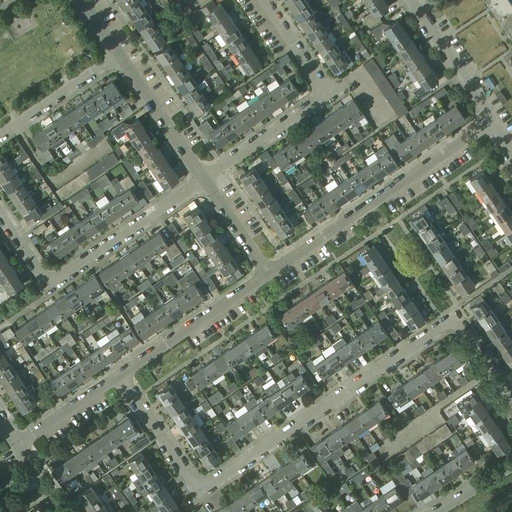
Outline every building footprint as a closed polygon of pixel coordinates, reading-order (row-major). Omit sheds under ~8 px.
[(117,0),(117,1),(121,7),(124,5),(126,9),(139,0),(117,0)] [(139,0),(126,9),(133,19),(146,10),(151,6),(149,2),(144,5),(140,0),(139,0)] [(207,12),(214,22),(228,13),(221,2),(216,6),(212,0),(201,8),(205,13),(207,12)] [(307,2),(306,0),(288,0),(287,1),(294,11),(307,2)] [(384,0),(374,0),(367,5),(371,11),(363,17),(369,26),(381,18),(377,13),(381,10),(381,11),(383,10),(382,9),(388,5),(384,0)] [(511,0),(489,0),(511,33),(511,0)] [(177,7),(181,13),(190,7),(186,1),(177,7)] [(294,11),(300,21),(314,12),(307,2),(294,11)] [(193,12),(190,7),(181,13),(184,18),(193,12)] [(345,12),(349,17),(353,14),(350,8),(345,12)] [(133,19),(140,29),(153,20),(146,10),(133,19)] [(170,14),(174,20),(179,16),(175,11),(170,14)] [(321,22),(314,12),(300,21),(307,31),(321,22)] [(235,23),(228,13),(214,22),(221,32),(235,23)] [(337,17),(341,23),(346,19),(342,14),(337,17)] [(183,22),(179,16),(174,20),(178,25),(183,22)] [(346,19),(341,23),(345,28),(350,24),(346,19)] [(397,19),(392,22),(391,21),(389,23),(390,24),(386,26),(383,21),(371,29),(378,38),(379,38),(383,44),(390,39),(404,29),(397,19)] [(140,29),(146,39),(160,30),(153,20),(140,29)] [(307,31),(314,41),(328,32),(321,22),(307,31)] [(241,33),(235,23),(221,32),(215,36),(221,46),(227,42),(241,33)] [(195,34),(200,31),(196,26),(191,29),(195,34)] [(411,39),(404,29),(390,39),(397,49),(411,39)] [(146,39),(153,48),(166,39),(167,40),(173,36),(170,32),(164,36),(160,30),(146,39)] [(204,37),(200,31),(195,34),(199,40),(204,37)] [(334,42),(328,32),(314,41),(321,51),(334,42)] [(248,42),(241,33),(227,42),(234,52),(248,42)] [(351,36),(355,42),(360,39),(356,33),(351,36)] [(187,39),(191,44),(196,41),(192,35),(187,39)] [(360,39),(355,42),(358,47),(363,44),(360,39)] [(397,49),(404,59),(418,49),(411,39),(397,49)] [(199,46),(196,41),(191,44),(195,50),(199,46)] [(205,49),(209,55),(213,51),(218,48),(215,44),(210,47),(207,41),(202,45),(205,49)] [(234,52),(241,62),(254,53),(248,42),(234,52)] [(321,51),(327,61),(341,52),(334,42),(321,51)] [(156,53),(163,63),(177,54),(169,44),(156,53)] [(327,61),(334,71),(348,61),(350,64),(354,62),(345,49),(341,52),(327,61)] [(425,59),(418,49),(404,59),(410,69),(425,59)] [(217,57),(213,51),(209,55),(212,60),(217,57)] [(261,63),(254,53),(241,62),(247,72),(261,63)] [(379,61),(383,58),(380,53),(375,56),(379,61)] [(183,64),(177,54),(163,63),(170,73),(183,64)] [(201,59),(205,64),(209,61),(205,55),(201,59)] [(363,64),(367,68),(376,62),(372,58),(363,64)] [(387,64),(383,58),(379,61),(382,67),(387,64)] [(410,69),(417,79),(432,69),(425,59),(410,69)] [(213,66),(209,61),(205,64),(208,70),(213,66)] [(279,61),(271,67),(268,68),(271,73),(277,69),(282,66),(279,61)] [(379,67),(376,62),(367,68),(370,73),(379,67)] [(170,73),(176,83),(190,74),(183,64),(170,73)] [(222,74),(227,71),(223,66),(219,69),(222,74)] [(382,72),(379,67),(370,73),(373,78),(382,72)] [(427,87),(431,84),(432,85),(434,84),(433,83),(439,79),(432,69),(417,79),(421,84),(412,91),(418,100),(430,91),(427,87)] [(231,77),(227,71),(222,74),(226,80),(231,77)] [(258,75),(261,80),(267,76),(264,71),(258,75)] [(385,77),(382,72),(373,78),(376,83),(385,77)] [(392,81),(397,78),(393,72),(388,75),(392,81)] [(176,83),(183,93),(197,84),(190,74),(176,83)] [(279,84),(288,98),(299,91),(294,84),(300,80),(296,74),(290,78),(289,77),(279,84)] [(214,79),(218,84),(223,81),(219,75),(214,79)] [(256,84),(261,80),(258,75),(253,79),(256,84)] [(388,81),(385,77),(376,83),(379,87),(388,81)] [(401,83),(397,78),(392,81),(396,86),(401,83)] [(112,81),(103,88),(112,102),(122,95),(112,81)] [(226,86),(223,81),(218,84),(221,89),(226,86)] [(391,86),(388,81),(379,87),(383,92),(391,86)] [(183,93),(190,103),(204,94),(210,89),(207,85),(201,89),(197,84),(183,93)] [(268,111),(278,105),(269,91),(264,84),(261,87),(263,90),(257,95),(259,98),(268,111)] [(278,105),(288,98),(279,84),(269,91),(278,105)] [(97,92),(93,94),(102,109),(112,102),(103,88),(101,85),(95,89),(97,92)] [(238,88),(242,93),(247,89),(244,85),(238,88)] [(395,90),(391,86),(383,92),(386,96),(395,90)] [(447,91),(444,86),(433,93),(437,98),(447,91)] [(236,97),(242,93),(238,88),(233,92),(236,97)] [(396,93),(395,90),(386,96),(389,101),(398,95),(396,93)] [(402,101),(406,97),(401,90),(396,93),(398,95),(401,99),(402,101)] [(93,94),(83,101),(92,115),(102,109),(93,94)] [(190,103),(197,113),(210,104),(204,94),(190,103)] [(401,99),(398,95),(389,101),(392,106),(401,99)] [(424,100),(427,105),(432,101),(429,96),(424,100)] [(219,102),(222,107),(227,103),(224,98),(219,102)] [(259,118),(268,111),(259,98),(249,104),(259,118)] [(365,116),(353,99),(343,106),(352,120),(357,126),(361,123),(358,120),(365,116)] [(402,101),(401,99),(392,106),(395,110),(399,107),(404,104),(402,101)] [(417,112),(427,105),(424,100),(414,107),(417,112)] [(82,122),(92,115),(83,101),(73,108),(82,122)] [(216,110),(222,107),(219,102),(213,106),(216,110)] [(120,112),(123,117),(132,110),(127,103),(122,106),(124,109),(120,112)] [(249,104),(239,111),(248,125),(259,118),(249,104)] [(407,108),(404,104),(399,107),(404,114),(407,112),(408,110),(407,108)] [(456,104),(445,111),(455,125),(465,118),(456,104)] [(342,126),(352,120),(343,106),(333,112),(342,126)] [(399,107),(395,110),(398,114),(399,117),(404,114),(399,107)] [(73,108),(62,115),(72,129),(82,122),(73,108)] [(239,131),(248,125),(239,111),(229,118),(239,131)] [(445,131),(455,125),(445,111),(435,117),(445,131)] [(333,112),(323,119),(332,133),(342,126),(333,112)] [(62,135),(72,129),(62,115),(53,121),(62,135)] [(114,116),(109,119),(112,124),(117,121),(114,116)] [(435,117),(425,124),(435,138),(445,131),(435,117)] [(126,126),(123,121),(111,129),(117,138),(127,132),(131,138),(145,128),(138,118),(126,126)] [(229,118),(219,125),(229,138),(239,131),(229,118)] [(102,131),(112,124),(109,119),(104,123),(104,122),(99,125),(102,131)] [(211,133),(213,137),(212,138),(213,139),(214,139),(219,145),(229,138),(219,125),(213,129),(207,119),(198,125),(206,137),(211,133)] [(322,140),(332,133),(323,119),(313,126),(322,140)] [(53,121),(43,128),(52,142),(62,135),(53,121)] [(425,145),(435,138),(425,124),(415,131),(425,145)] [(313,126),(303,133),(313,146),(322,140),(313,126)] [(52,142),(43,128),(33,134),(41,146),(35,151),(43,163),(53,157),(46,146),(52,142)] [(138,148),(152,138),(154,136),(150,130),(147,132),(145,128),(131,138),(138,148)] [(366,128),(361,132),(364,137),(370,133),(366,128)] [(415,131),(406,138),(415,152),(425,145),(415,131)] [(359,140),(364,137),(361,132),(355,136),(359,140)] [(398,147),(400,151),(399,152),(400,154),(401,153),(405,159),(415,152),(406,138),(400,142),(394,132),(385,139),(393,151),(398,147)] [(303,153),(313,146),(303,133),(293,139),(303,153)] [(98,134),(92,138),(96,143),(102,139),(98,134)] [(366,139),(369,144),(375,141),(371,136),(366,139)] [(96,143),(92,138),(87,141),(91,146),(96,143)] [(138,148),(145,157),(158,148),(152,138),(138,148)] [(293,139),(283,146),(293,160),(303,153),(293,139)] [(364,148),(369,144),(366,139),(360,143),(364,148)] [(14,144),(21,154),(26,151),(18,140),(14,144)] [(346,142),(341,145),(344,150),(350,147),(346,142)] [(115,148),(119,154),(124,151),(120,145),(115,148)] [(339,154),(344,150),(341,145),(335,149),(339,154)] [(295,163),(293,160),(283,146),(273,153),(285,170),(295,163)] [(78,147),(73,151),(76,156),(82,152),(78,147)] [(165,158),(158,148),(145,157),(151,167),(165,158)] [(346,153),(349,158),(355,154),(352,149),(346,153)] [(393,167),(398,164),(388,150),(378,157),(387,171),(389,173),(395,169),(393,167)] [(0,168),(9,162),(2,151),(0,152),(0,168)] [(26,151),(21,154),(24,159),(29,156),(26,151)] [(76,156),(73,151),(67,155),(70,160),(76,156)] [(113,151),(107,155),(114,164),(119,160),(113,151)] [(344,161),(349,158),(346,153),(341,156),(344,161)] [(109,167),(114,164),(107,155),(103,158),(109,167)] [(273,168),(278,165),(271,155),(266,158),(273,168)] [(331,161),(330,160),(328,157),(322,160),(325,165),(331,161)] [(377,178),(387,171),(378,157),(368,163),(377,178)] [(103,158),(98,161),(105,170),(109,167),(103,158)] [(151,167),(158,177),(172,168),(165,158),(151,167)] [(124,163),(128,168),(133,165),(129,159),(124,163)] [(320,169),(325,165),(322,160),(317,164),(320,169)] [(100,174),(105,170),(98,161),(93,164),(100,174)] [(334,166),(332,163),(331,161),(325,165),(329,170),(334,166)] [(16,172),(9,162),(0,168),(0,178),(2,181),(16,172)] [(368,163),(358,170),(367,184),(377,178),(368,163)] [(93,164),(89,167),(95,177),(100,174),(93,164)] [(30,168),(34,174),(39,171),(35,165),(30,168)] [(137,171),(133,165),(128,168),(132,174),(137,171)] [(323,174),(329,170),(325,165),(320,169),(323,174)] [(246,186),(261,177),(254,166),(239,176),(246,186)] [(90,180),(95,177),(89,167),(84,171),(90,180)] [(179,178),(172,168),(158,177),(165,187),(179,178)] [(276,173),(280,178),(284,175),(281,169),(276,173)] [(307,169),(301,172),(305,177),(310,174),(307,169)] [(357,191),(367,184),(358,170),(348,177),(357,191)] [(477,189),(490,181),(483,170),(470,178),(477,189)] [(39,171),(34,174),(38,179),(43,176),(39,171)] [(84,171),(79,174),(86,183),(90,180),(84,171)] [(8,191),(22,182),(16,172),(2,181),(8,191)] [(299,181),(305,177),(301,172),(296,176),(299,181)] [(101,176),(95,180),(98,185),(109,178),(105,173),(101,176)] [(81,186),(86,183),(79,174),(75,177),(81,186)] [(131,189),(136,185),(128,174),(119,180),(125,189),(119,194),(128,208),(139,200),(131,189)] [(284,175),(280,178),(283,184),(288,180),(284,175)] [(307,180),(310,185),(315,181),(312,176),(307,180)] [(75,177),(70,180),(77,189),(81,186),(75,177)] [(267,187),(261,177),(246,186),(253,196),(267,187)] [(348,177),(338,184),(347,198),(357,191),(348,177)] [(138,183),(142,188),(147,185),(143,179),(138,183)] [(72,193),(77,189),(70,180),(65,183),(72,193)] [(93,188),(98,185),(95,180),(90,184),(93,188)] [(304,189),(310,185),(307,180),(301,184),(304,189)] [(477,189),(485,200),(497,191),(490,181),(477,189)] [(29,192),(22,182),(8,191),(15,201),(29,192)] [(65,183),(61,186),(67,196),(72,193),(65,183)] [(337,204),(347,198),(338,184),(328,190),(337,204)] [(52,190),(49,185),(44,188),(47,194),(52,190)] [(154,195),(147,185),(142,188),(149,199),(154,195)] [(62,199),(67,196),(61,186),(56,190),(62,199)] [(82,189),(75,194),(79,198),(89,191),(85,187),(82,189)] [(253,196),(260,206),(274,197),(267,187),(253,196)] [(289,193),(293,198),(298,195),(294,189),(289,193)] [(328,190),(318,197),(328,211),(337,204),(328,190)] [(454,191),(449,194),(455,204),(460,201),(454,191)] [(487,214),(492,211),(505,202),(497,191),(485,200),(488,206),(483,209),(487,214)] [(22,211),(36,202),(29,192),(15,201),(22,211)] [(73,202),(79,198),(75,194),(70,197),(73,202)] [(119,214),(128,208),(119,194),(109,200),(119,214)] [(298,195),(293,198),(297,204),(302,200),(298,195)] [(451,203),(446,196),(438,201),(443,208),(444,207),(445,207),(451,203)] [(281,207),(274,197),(260,206),(267,216),(281,207)] [(317,218),(328,211),(318,197),(308,204),(317,218)] [(109,200),(99,207),(109,221),(119,214),(109,200)] [(462,200),(460,201),(455,204),(458,208),(464,204),(462,200)] [(49,201),(40,207),(36,202),(22,211),(29,221),(41,213),(44,218),(60,208),(56,203),(52,206),(49,201)] [(492,211),(499,221),(511,213),(505,202),(492,211)] [(408,220),(412,227),(415,225),(418,230),(435,218),(432,213),(428,216),(424,210),(427,208),(425,204),(410,214),(412,218),(408,220)] [(190,224),(204,215),(197,205),(183,214),(190,224)] [(456,209),(453,206),(447,210),(449,214),(456,209)] [(99,228),(109,221),(99,207),(89,214),(99,228)] [(267,216),(273,226),(288,216),(281,207),(267,216)] [(59,212),(62,216),(68,213),(64,208),(59,212)] [(310,223),(315,220),(308,210),(303,213),(310,223)] [(56,220),(62,216),(59,212),(53,215),(56,220)] [(499,221),(506,232),(511,228),(511,212),(511,213),(499,221)] [(89,214),(79,221),(89,235),(99,228),(89,214)] [(211,225),(204,215),(190,224),(197,234),(211,225)] [(294,227),(288,216),(273,226),(280,236),(294,227)] [(418,230),(425,240),(439,231),(442,229),(435,218),(418,230)] [(79,241),(89,235),(79,221),(69,227),(79,241)] [(44,222),(34,229),(37,233),(47,226),(44,222)] [(167,225),(174,236),(179,232),(172,222),(167,225)] [(468,227),(465,223),(459,228),(461,231),(468,227)] [(69,248),(79,241),(69,227),(67,224),(58,231),(60,234),(69,248)] [(201,246),(204,244),(217,235),(211,225),(197,234),(194,236),(201,246)] [(172,239),(167,242),(165,239),(165,238),(164,236),(163,237),(159,231),(149,238),(158,252),(165,247),(171,256),(180,250),(172,239)] [(425,240),(433,251),(446,242),(439,231),(425,240)] [(59,255),(69,248),(60,234),(49,241),(59,255)] [(224,244),(217,235),(204,244),(210,254),(224,244)] [(181,245),(186,242),(182,237),(177,240),(181,245)] [(149,238),(139,245),(148,259),(158,252),(149,238)] [(148,259),(139,245),(137,242),(131,246),(133,249),(129,251),(138,265),(148,259)] [(189,248),(186,242),(181,245),(185,251),(189,248)] [(453,253),(446,242),(433,251),(440,261),(453,253)] [(381,255),(373,244),(369,247),(366,243),(358,249),(361,252),(368,263),(381,255)] [(210,254),(217,264),(231,255),(224,244),(210,254)] [(129,251),(119,258),(128,272),(138,265),(129,251)] [(0,269),(10,263),(3,252),(0,254),(0,269)] [(185,258),(181,253),(176,256),(180,262),(185,258)] [(440,261),(447,272),(460,263),(453,253),(440,261)] [(231,255),(217,264),(201,275),(204,280),(209,277),(208,276),(220,268),(224,274),(238,265),(231,255)] [(388,265),(381,255),(368,263),(361,268),(364,273),(371,268),(375,274),(388,265)] [(194,265),(199,261),(195,256),(190,260),(194,265)] [(119,279),(128,272),(119,258),(109,265),(119,279)] [(498,267),(501,272),(511,265),(508,260),(498,267)] [(203,267),(199,261),(194,265),(198,270),(203,267)] [(0,269),(0,277),(3,282),(17,273),(10,263),(0,269)] [(468,274),(460,263),(447,272),(455,283),(468,274)] [(109,265),(99,272),(109,286),(119,279),(109,265)] [(375,274),(383,285),(395,276),(388,265),(375,274)] [(163,267),(157,271),(160,276),(166,272),(163,267)] [(333,277),(342,290),(345,295),(351,290),(350,288),(355,284),(343,267),(337,271),(338,274),(333,277)] [(203,296),(199,290),(200,289),(198,287),(198,288),(195,284),(201,281),(193,269),(183,275),(190,285),(183,289),(193,303),(203,296)] [(155,279),(160,276),(157,271),(151,275),(151,274),(146,277),(147,279),(150,282),(155,279)] [(168,274),(162,278),(165,283),(175,276),(172,271),(168,274)] [(23,282),(17,273),(3,282),(9,292),(23,282)] [(468,274),(455,283),(462,294),(475,285),(468,274)] [(96,299),(106,291),(95,275),(84,282),(94,295),(96,299)] [(379,295),(386,290),(390,296),(403,287),(395,276),(383,285),(376,289),(379,295)] [(216,287),(209,277),(204,280),(211,290),(216,287)] [(331,297),(342,290),(333,277),(322,284),(331,297)] [(160,287),(165,283),(162,278),(156,282),(160,287)] [(84,302),(94,295),(84,282),(75,288),(84,302)] [(146,287),(147,288),(150,292),(155,289),(151,284),(146,287)] [(322,284),(312,292),(320,304),(331,297),(322,284)] [(390,296),(397,306),(410,297),(403,287),(390,296)] [(74,309),(84,302),(75,288),(65,295),(74,309)] [(133,288),(127,291),(130,296),(136,292),(133,288)] [(183,310),(193,303),(183,289),(173,296),(183,310)] [(310,312),(320,304),(312,292),(301,299),(310,312)] [(471,306),(478,316),(491,308),(481,293),(469,302),(471,305),(471,306)] [(64,316),(74,309),(65,295),(55,302),(64,316)] [(138,295),(132,299),(136,304),(141,300),(138,295)] [(173,296),(164,303),(173,317),(183,310),(173,296)] [(417,308),(410,297),(397,306),(404,317),(417,308)] [(130,307),(136,304),(132,299),(127,302),(130,307)] [(301,299),(291,306),(299,319),(310,312),(301,299)] [(353,299),(350,301),(354,308),(358,305),(353,299)] [(55,302),(45,309),(54,323),(64,316),(55,302)] [(163,323),(173,317),(164,303),(154,309),(163,323)] [(108,304),(102,308),(106,313),(111,309),(108,304)] [(288,326),(299,319),(291,306),(280,314),(281,315),(276,317),(281,324),(285,322),(288,326)] [(106,313),(102,308),(97,312),(100,317),(106,313)] [(417,308),(404,317),(412,328),(425,319),(417,308)] [(498,318),(491,308),(478,316),(485,327),(498,318)] [(45,329),(54,323),(45,309),(36,315),(45,329)] [(154,309),(144,316),(154,330),(163,323),(154,309)] [(113,311),(108,315),(111,320),(117,316),(113,311)] [(140,311),(130,317),(144,337),(154,330),(144,316),(140,311)] [(389,317),(386,313),(380,317),(385,325),(391,322),(388,318),(389,317)] [(36,315),(25,322),(34,336),(45,329),(36,315)] [(105,324),(111,320),(108,315),(102,319),(105,324)] [(88,318),(83,322),(86,326),(92,323),(88,318)] [(485,327),(492,337),(505,329),(498,318),(485,327)] [(376,340),(387,333),(379,320),(367,328),(376,340)] [(25,343),(34,336),(25,322),(15,329),(25,343)] [(77,325),(81,330),(86,326),(83,322),(77,325)] [(267,322),(256,330),(264,342),(275,335),(277,337),(282,334),(277,326),(272,329),(267,322)] [(93,325),(88,329),(91,334),(97,330),(93,325)] [(392,325),(387,328),(394,338),(399,335),(392,325)] [(130,326),(119,333),(129,347),(139,339),(130,326)] [(7,339),(15,333),(10,327),(2,332),(7,339)] [(366,348),(376,340),(367,328),(357,335),(366,348)] [(86,338),(91,334),(88,329),(82,333),(86,338)] [(511,339),(511,338),(505,329),(492,337),(500,348),(511,339)] [(268,348),(264,342),(256,330),(245,337),(254,350),(258,355),(268,348)] [(70,333),(64,336),(67,341),(73,337),(70,333)] [(119,353),(129,347),(119,333),(109,340),(119,353)] [(357,335),(346,342),(355,355),(366,348),(357,335)] [(59,340),(61,343),(62,345),(67,341),(64,336),(59,340)] [(76,342),(74,338),(73,337),(67,341),(71,346),(76,342)] [(243,357),(254,350),(245,337),(235,344),(243,357)] [(336,349),(344,362),(355,355),(346,342),(343,337),(332,344),(336,349)] [(511,339),(500,348),(507,359),(511,355),(511,339)] [(109,340),(100,346),(109,360),(119,353),(109,340)] [(71,346),(67,341),(62,345),(65,349),(71,346)] [(233,364),(243,357),(235,344),(224,352),(233,364)] [(18,349),(22,354),(27,351),(23,345),(18,349)] [(52,349),(49,345),(43,349),(46,354),(52,349)] [(99,367),(109,360),(100,346),(90,353),(99,367)] [(465,355),(462,356),(456,347),(445,354),(457,372),(471,363),(465,355)] [(37,360),(46,354),(43,349),(38,352),(33,355),(37,360)] [(58,349),(48,356),(52,361),(62,354),(58,349)] [(336,349),(325,357),(334,369),(338,366),(340,369),(346,365),(344,362),(336,349)] [(27,351),(22,354),(25,359),(30,356),(27,351)] [(222,371),(233,364),(224,352),(213,359),(222,371)] [(0,369),(9,363),(3,353),(0,354),(0,369)] [(90,353),(80,360),(89,374),(99,367),(90,353)] [(445,354),(434,362),(443,374),(449,370),(453,376),(457,373),(457,372),(445,354)] [(46,364),(52,361),(48,356),(43,359),(46,364)] [(325,357),(314,364),(311,359),(306,363),(313,373),(318,369),(323,377),(334,369),(325,357)] [(211,379),(222,371),(213,359),(203,366),(211,379)] [(79,380),(89,374),(80,360),(70,367),(79,380)] [(434,362),(423,369),(432,382),(443,374),(434,362)] [(0,369),(0,378),(2,382),(16,373),(9,363),(0,369)] [(31,369),(35,374),(40,371),(36,365),(31,369)] [(310,385),(309,384),(314,381),(303,365),(298,368),(301,373),(296,377),(292,371),(286,375),(299,393),(310,385)] [(201,386),(211,379),(203,366),(192,374),(201,386)] [(70,367),(60,373),(70,387),(79,380),(70,367)] [(252,378),(256,375),(251,369),(248,371),(252,378)] [(422,389),(432,382),(423,369),(413,376),(422,389)] [(40,371),(35,374),(39,379),(44,376),(40,371)] [(23,382),(16,373),(2,382),(9,392),(23,382)] [(59,394),(70,387),(60,373),(50,380),(59,394)] [(286,384),(280,388),(289,401),(299,393),(286,375),(282,378),(286,384)] [(413,376),(402,384),(411,396),(422,389),(413,376)] [(57,396),(47,381),(43,383),(46,388),(45,389),(52,399),(57,396)] [(26,387),(23,382),(9,392),(16,402),(30,392),(35,389),(32,384),(26,387)] [(165,402),(177,394),(170,383),(157,391),(165,402)] [(231,392),(234,390),(230,383),(226,386),(231,392)] [(400,404),(411,396),(402,384),(392,391),(393,393),(388,396),(395,407),(400,404)] [(278,408),(289,401),(280,388),(269,395),(278,408)] [(462,413),(468,410),(481,401),(473,390),(455,403),(462,413)] [(213,394),(208,397),(213,404),(224,397),(220,391),(217,394),(213,394)] [(236,391),(232,394),(236,400),(240,398),(236,391)] [(37,402),(30,392),(16,402),(23,412),(37,402)] [(185,405),(177,394),(165,402),(172,413),(185,405)] [(267,415),(278,408),(269,395),(259,402),(267,415)] [(257,422),(267,415),(259,402),(255,397),(248,402),(252,407),(248,410),(257,422)] [(369,406),(377,419),(388,412),(393,408),(388,401),(383,404),(379,399),(369,406)] [(488,412),(481,401),(468,410),(475,420),(488,412)] [(172,413),(179,424),(192,415),(197,412),(194,407),(189,411),(185,405),(172,413)] [(367,426),(377,419),(369,406),(358,414),(367,426)] [(246,430),(257,422),(248,410),(237,417),(246,430)] [(400,414),(406,423),(411,420),(405,410),(400,414)] [(483,431),(495,422),(488,412),(475,420),(483,431)] [(347,421),(356,434),(367,426),(358,414),(347,421)] [(455,414),(447,420),(449,423),(451,422),(457,418),(455,414)] [(141,426),(137,420),(134,422),(129,416),(126,415),(123,417),(123,420),(118,423),(127,436),(138,429),(138,428),(141,426)] [(199,426),(192,415),(179,424),(187,434),(199,426)] [(399,428),(404,425),(397,415),(392,418),(399,428)] [(235,437),(246,430),(237,417),(227,424),(235,437)] [(347,421),(337,428),(345,441),(356,434),(347,421)] [(503,433),(495,422),(483,431),(490,442),(503,433)] [(116,444),(127,436),(118,423),(108,431),(116,444)] [(445,423),(440,427),(447,437),(452,433),(445,423)] [(187,434),(194,445),(206,436),(199,426),(187,434)] [(443,440),(447,437),(440,427),(436,430),(443,440)] [(345,441),(337,428),(326,436),(335,448),(340,456),(345,453),(340,445),(345,441)] [(431,433),(438,443),(443,440),(436,430),(431,433)] [(108,431),(97,438),(105,451),(116,444),(108,431)] [(438,443),(431,433),(426,436),(433,446),(438,443)] [(456,441),(460,439),(456,433),(452,435),(456,441)] [(503,433),(490,442),(497,453),(510,444),(503,433)] [(147,435),(133,445),(137,451),(151,441),(147,435)] [(214,447),(206,436),(194,445),(199,452),(201,456),(214,447)] [(240,449),(231,436),(226,439),(235,452),(240,449)] [(340,456),(335,448),(326,436),(315,443),(315,444),(327,460),(332,456),(335,460),(340,456)] [(426,436),(421,439),(428,450),(433,446),(426,436)] [(95,458),(105,451),(97,438),(86,445),(91,452),(95,458)] [(474,442),(472,438),(465,442),(468,446),(474,442)] [(428,450),(421,439),(417,443),(423,453),(428,450)] [(380,447),(378,443),(377,441),(370,446),(373,451),(373,452),(380,447)] [(423,453),(417,443),(412,446),(416,452),(418,456),(423,453)] [(315,444),(310,447),(323,466),(328,462),(327,460),(315,444)] [(76,453),(84,465),(95,458),(91,452),(86,445),(76,453)] [(416,458),(418,456),(416,452),(412,446),(407,449),(409,452),(414,459),(416,458)] [(214,447),(201,456),(208,466),(221,458),(214,447)] [(455,455),(464,468),(475,460),(466,447),(455,455)] [(316,461),(308,448),(303,451),(292,459),(301,471),(316,461)] [(409,452),(407,449),(402,453),(409,463),(412,461),(414,459),(409,452)] [(473,453),(479,463),(485,460),(478,450),(473,453)] [(149,462),(141,451),(128,460),(136,471),(149,462)] [(84,465),(76,453),(65,460),(74,473),(84,465)] [(404,466),(408,463),(409,463),(402,453),(398,456),(404,466)] [(464,468),(455,455),(444,462),(453,475),(464,468)] [(399,468),(400,469),(404,466),(398,456),(393,459),(399,468)] [(111,459),(115,466),(119,463),(115,457),(111,459)] [(290,479),(301,471),(292,459),(281,466),(290,479)] [(53,473),(57,478),(60,476),(63,480),(74,473),(65,460),(54,467),(57,471),(53,473)] [(358,461),(353,464),(357,469),(362,466),(358,461)] [(143,481),(155,472),(149,462),(136,471),(140,476),(133,481),(136,485),(143,481)] [(335,472),(328,462),(323,466),(330,476),(335,472)] [(453,475),(444,462),(434,469),(442,482),(453,475)] [(290,479),(281,466),(270,473),(279,486),(290,479)] [(400,470),(400,469),(395,472),(402,482),(406,479),(400,470)] [(442,482),(434,469),(423,477),(432,489),(442,482)] [(163,483),(155,472),(143,481),(136,485),(140,491),(147,487),(150,492),(163,483)] [(269,493),(279,486),(270,473),(260,481),(269,493)] [(432,489),(423,477),(412,484),(421,497),(432,489)] [(129,485),(123,490),(125,493),(131,489),(136,485),(133,481),(129,485)] [(269,493),(260,481),(249,488),(258,500),(269,493)] [(70,489),(74,494),(84,487),(80,482),(70,489)] [(170,494),(163,483),(150,492),(158,503),(170,494)] [(99,496),(91,485),(79,493),(86,504),(99,496)] [(394,485),(384,493),(392,505),(403,498),(394,485)] [(247,508),(258,500),(249,488),(239,495),(247,508)] [(310,494),(307,489),(300,493),(304,498),(310,494)] [(370,496),(373,500),(381,511),(382,511),(392,505),(384,493),(378,496),(376,492),(370,496)] [(166,511),(177,504),(170,494),(158,503),(151,507),(154,511),(161,508),(164,511),(166,511)] [(240,511),(247,508),(239,495),(228,503),(234,511),(240,511)] [(97,511),(106,506),(99,496),(86,504),(91,511),(97,511)] [(329,506),(323,496),(318,500),(324,510),(329,506)] [(289,500),(293,506),(297,504),(292,497),(289,500)] [(349,511),(365,511),(362,507),(357,499),(346,506),(349,511)] [(381,511),(373,500),(362,507),(365,511),(381,511)] [(44,511),(39,503),(31,508),(33,511),(30,511),(44,511)] [(218,511),(234,511),(228,503),(217,510),(218,511)]
